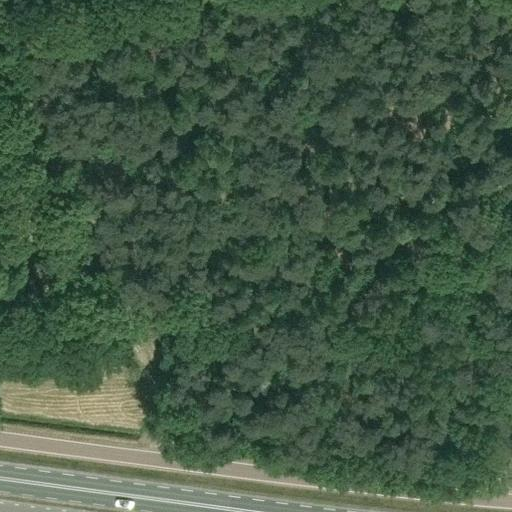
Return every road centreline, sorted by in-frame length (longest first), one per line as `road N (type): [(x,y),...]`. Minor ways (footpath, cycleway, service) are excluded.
road 1 (unclassified): [(0,437),(511,501)]
road 2 (primary): [(0,479),(247,511)]
